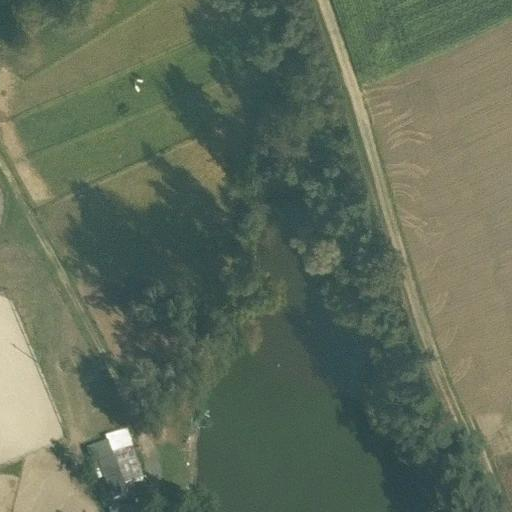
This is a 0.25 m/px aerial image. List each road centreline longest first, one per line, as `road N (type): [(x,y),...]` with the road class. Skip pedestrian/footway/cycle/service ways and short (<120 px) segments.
road 1 (track): [(499,511),(430,348),(324,0)]
road 2 (track): [(0,163),(142,428)]
